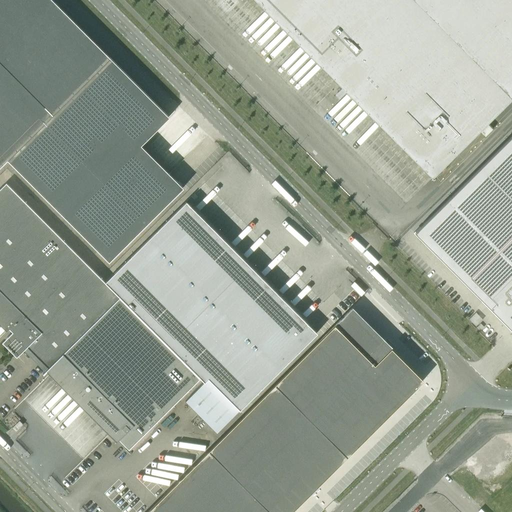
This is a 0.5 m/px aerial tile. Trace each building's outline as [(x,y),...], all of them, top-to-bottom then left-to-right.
[(0,0),(0,166),(8,159),(108,262),(183,188),(140,145),(169,117),(51,0),(0,0)] [(511,0),(254,0),(432,178),(511,97),(511,0)] [(511,134),(439,207),(414,232),(488,306),(511,331),(511,134)] [(128,449),(181,396),(216,432),(234,415),(234,416),(239,411),(239,410),(241,408),(317,333),(186,201),(105,282),(6,183),(0,188),(0,325),(6,332),(9,329),(12,332),(7,337),(17,355),(15,356),(16,357),(24,350),(45,370),(42,373),(43,374),(46,371),(49,374),(108,434),(109,434),(114,440),(116,442),(119,439),(128,449)] [(319,339),(145,511),(289,511),(417,385),(418,384),(418,382),(419,381),(419,380),(419,379),(419,378),(418,377),(418,376),(418,375),(417,373),(416,372),(359,317),(328,348),(319,339)] [(16,431),(23,424),(19,421),(12,428),(16,431)]
